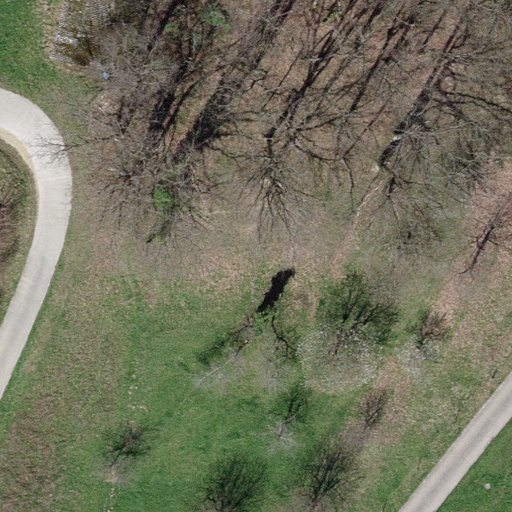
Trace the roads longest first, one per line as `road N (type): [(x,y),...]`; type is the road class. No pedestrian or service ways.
road 1 (track): [(0,122),(23,136),(45,199),(0,320)]
road 2 (track): [(410,511),(511,380)]
